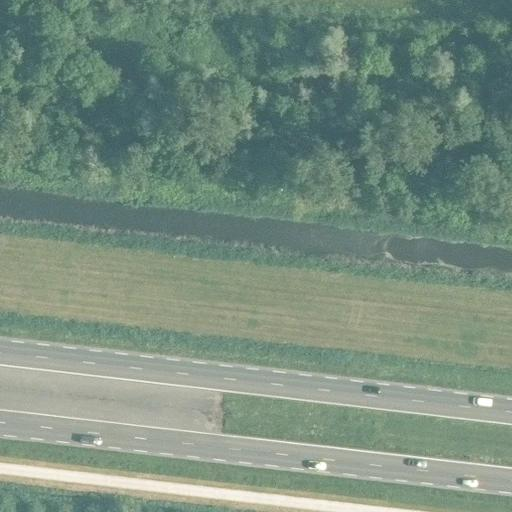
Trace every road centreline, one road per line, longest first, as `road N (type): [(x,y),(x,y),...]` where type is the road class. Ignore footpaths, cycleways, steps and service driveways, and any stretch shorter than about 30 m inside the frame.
road 1 (primary): [(511,420),(0,361)]
road 2 (primary): [(0,430),(511,489)]
